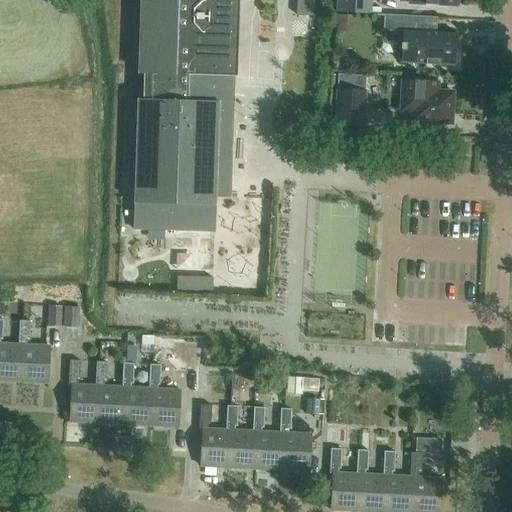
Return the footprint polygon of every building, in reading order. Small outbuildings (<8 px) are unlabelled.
[(130,225),(211,229),(213,193),(212,193),(214,174),(229,175),(232,115),(230,115),(226,115),(228,74),(237,74),(241,0),(142,0),(139,66),(139,69),(145,69),(143,95),(131,95),(126,183),(128,184),(128,183),(132,184),(130,225)] [(314,14),(314,0),(297,0),(297,14),(314,14)] [(338,0),(338,12),(370,14),(370,0),(338,0)] [(377,16),(387,16),(386,31),(404,32),(403,43),(400,43),(400,49),(403,49),(402,62),(425,63),(425,64),(440,65),(440,64),(455,65),(456,33),(435,32),(435,27),(422,26),(422,18),(437,19),(437,18),(377,15),(377,16)] [(21,79),(2,82),(3,89),(22,87),(21,79)] [(413,106),(412,122),(452,124),(454,92),(438,91),(438,81),(402,79),(401,105),(413,106)] [(335,126),(363,128),(366,91),(338,89),(335,126)] [(325,205),(323,296),(368,297),(370,206),(325,205)] [(65,294),(63,327),(78,327),(80,295),(65,294)] [(49,305),(48,326),(62,327),(63,306),(49,305)] [(0,380),(21,381),(23,344),(19,344),(1,343),(1,339),(3,339),(4,319),(0,318),(0,380)] [(23,344),(21,381),(49,382),(50,345),(28,344),(28,340),(30,340),(31,320),(20,320),(19,344),(23,344)] [(128,346),(127,364),(122,363),(121,387),(125,388),(123,425),(149,427),(151,389),(148,389),(130,388),(130,384),(132,384),(133,364),(137,364),(138,347),(128,346)] [(98,386),(94,386),(77,385),(77,381),(79,381),(80,361),(69,361),(67,386),(70,386),(69,423),(96,424),(98,386)] [(98,386),(96,424),(123,425),(125,388),(121,387),(103,387),(103,382),(105,383),(106,363),(95,362),(94,386),(98,386)] [(151,389),(149,427),(177,428),(179,390),(157,389),(157,385),(159,385),(160,365),(149,365),(148,389),(151,389)] [(187,370),(186,391),(201,391),(202,370),(187,370)] [(204,375),(204,385),(212,386),(212,375),(204,375)] [(306,398),(305,414),(319,415),(320,399),(306,398)] [(201,430),(199,467),(227,468),(229,431),(225,430),(207,429),(207,425),(209,426),(210,406),(199,405),(198,430),(201,430)] [(229,431),(227,468),(254,469),(256,432),(252,432),(234,431),(234,427),(236,427),(237,407),(226,406),(225,430),(229,431)] [(256,432),(254,469),(280,471),(282,433),(278,433),(261,432),(261,428),(263,428),(264,408),(253,408),(252,432),(256,432)] [(310,435),(287,433),(288,429),(290,429),(291,410),(280,409),(278,433),(282,433),(280,471),(308,472),(310,435)] [(72,426),(72,444),(86,443),(86,426),(72,426)] [(331,433),(330,443),(343,443),(343,434),(331,433)] [(332,474),(330,511),(352,511),(358,511),(360,474),(356,474),(338,473),(338,469),(340,470),(341,450),(330,449),(329,474),(332,474)] [(360,474),(358,511),(384,511),(386,476),(383,475),(365,475),(365,471),(367,471),(368,451),(357,450),(356,474),(360,474)] [(386,476),(384,511),(411,511),(413,477),(410,477),(392,476),(392,472),(394,472),(395,452),(384,452),(383,475),(386,476)] [(439,511),(441,478),(419,477),(419,473),(421,473),(422,453),(411,453),(410,477),(413,477),(411,511),(439,511)]
